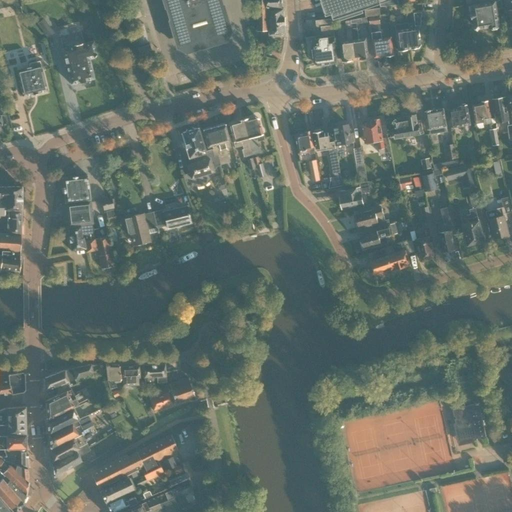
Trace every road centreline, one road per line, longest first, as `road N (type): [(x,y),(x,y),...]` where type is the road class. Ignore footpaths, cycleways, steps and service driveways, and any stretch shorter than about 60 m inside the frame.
road 1 (residential): [(511,261),(366,300),(332,236),(298,196),(275,107),(283,87)]
road 2 (residential): [(35,157),(138,114),(283,87)]
road 3 (unclassified): [(34,355),(35,157)]
road 4 (residential): [(283,87),(325,92),(441,71)]
